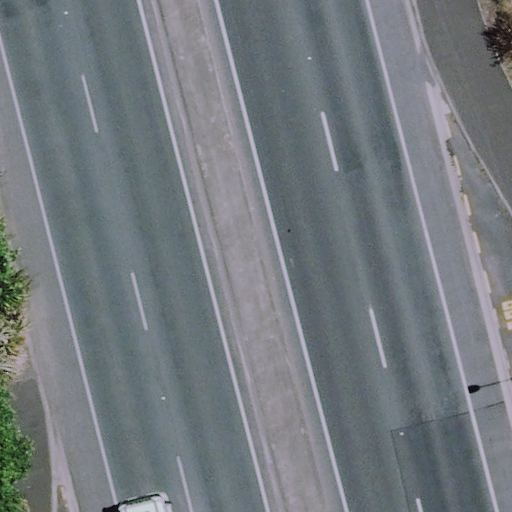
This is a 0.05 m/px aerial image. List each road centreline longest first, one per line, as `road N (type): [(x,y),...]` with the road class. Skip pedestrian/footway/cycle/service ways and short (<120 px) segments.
road 1 (secondary): [(187,511),(55,0)]
road 2 (secondary): [(294,0),(421,511)]
